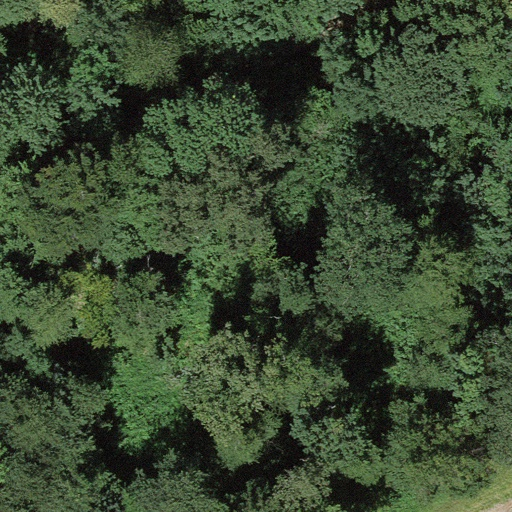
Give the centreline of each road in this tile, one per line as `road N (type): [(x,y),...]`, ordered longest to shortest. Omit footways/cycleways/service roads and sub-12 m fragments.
road 1 (track): [(511,442),(463,264),(464,167),(451,37),(433,0)]
road 2 (track): [(354,0),(0,209)]
